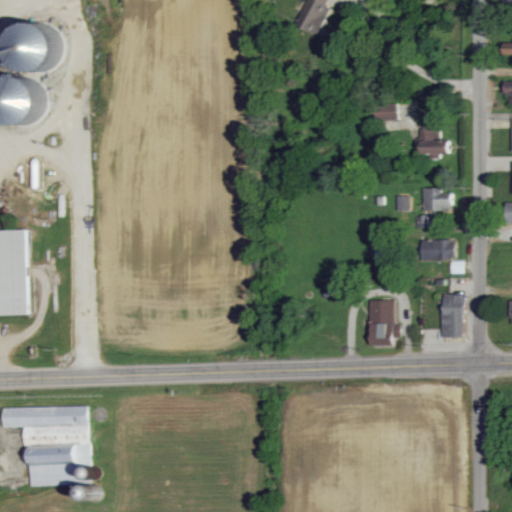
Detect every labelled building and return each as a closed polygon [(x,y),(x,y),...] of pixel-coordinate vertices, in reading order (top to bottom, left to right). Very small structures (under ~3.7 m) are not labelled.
[(334,0),(310,0),(297,26),(316,35),(334,0)] [(10,61),(18,63),(17,69),(53,79),(64,35),(20,24),(10,61)] [(0,118),(34,133),(48,102),(41,99),(45,89),(10,74),(0,98),(0,118)] [(383,121),(401,120),(400,105),(383,106),(383,121)] [(423,155),(452,155),(452,138),(442,138),(441,130),(423,131),(423,155)] [(446,188),(425,189),(426,213),(454,212),(454,199),(446,199),(446,188)] [(412,196),(399,196),(399,212),(412,212),(412,196)] [(418,229),(430,228),(429,216),(417,217),(418,229)] [(30,231),(0,231),(0,316),(32,316),(30,231)] [(424,261),(458,260),(457,240),(423,241),(424,261)] [(466,274),(467,261),(453,261),(452,273),(466,274)] [(467,294),(445,294),(444,338),(466,338),(467,294)] [(372,346),(395,347),(395,338),(402,339),(402,325),(395,325),(396,301),(373,300),(372,346)] [(33,486),(84,484),(83,461),(86,461),(86,456),(91,456),(90,405),(5,408),(5,427),(26,427),(27,445),(31,445),(33,486)]
